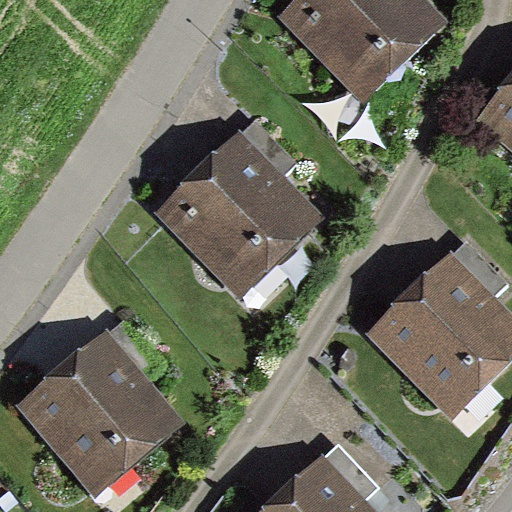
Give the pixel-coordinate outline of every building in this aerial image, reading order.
[(305,0),(281,22),(367,111),(454,28),(426,0),(305,0)] [(511,86),(481,122),(511,148),(511,86)] [(196,183),(162,217),(242,298),(323,219),(284,180),(297,168),(255,126),(196,183)] [(509,287),(469,245),(408,305),(372,340),(457,426),(511,372),(511,314),(497,299),(509,287)] [(20,412),(92,500),(184,425),(152,385),(168,371),(129,324),(61,379),(20,412)] [(376,511),(387,502),(342,453),(281,508),(276,511),(376,511)]
